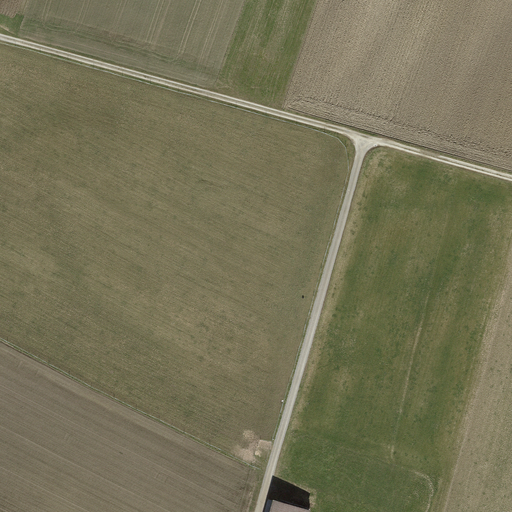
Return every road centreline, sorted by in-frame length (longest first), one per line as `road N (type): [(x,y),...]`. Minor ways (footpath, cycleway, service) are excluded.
road 1 (track): [(511,180),(0,36)]
road 2 (track): [(365,141),(262,511)]
